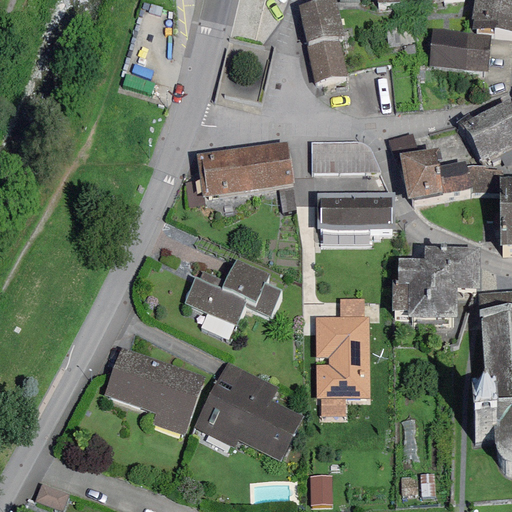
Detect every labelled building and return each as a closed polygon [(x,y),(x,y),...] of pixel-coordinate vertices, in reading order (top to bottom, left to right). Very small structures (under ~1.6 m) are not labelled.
[(334,0),(327,0),(298,6),(306,44),(338,37),(342,37),(334,0)] [(511,0),(473,0),(471,21),(473,21),(472,29),(511,31),(511,0)] [(491,36),(432,30),(429,66),(488,72),(491,36)] [(347,77),(338,37),(306,44),(315,83),(347,77)] [(511,144),(511,105),(509,99),(461,125),(481,162),(511,144)] [(286,142),(196,155),(202,197),(292,185),(286,142)] [(358,142),(310,144),(311,174),(379,173),(371,152),(368,147),(358,142)] [(436,148),(399,155),(408,202),(442,196),(442,194),(470,189),(465,162),(439,166),(436,148)] [(511,177),(499,178),(500,244),(511,243),(511,177)] [(393,193),(316,194),(317,229),(394,228),(393,193)] [(457,288),(480,289),(480,249),(424,247),(424,259),(398,258),(398,281),(391,280),(391,311),(407,311),(407,317),(457,318),(457,288)] [(268,274),(235,260),(225,282),(221,290),(198,279),(195,278),(184,303),(235,326),(244,306),(269,317),(281,290),(264,283),(268,274)] [(225,282),(201,272),(198,279),(221,290),(225,282)] [(511,292),(478,294),(479,305),(480,328),(482,328),(484,382),(481,390),(472,389),(473,412),(475,412),(477,457),(497,456),(499,462),(503,469),(511,474),(511,473),(511,292)] [(340,300),(340,318),(363,318),(363,300),(340,300)] [(340,318),(316,318),(316,399),(321,399),(344,399),(369,398),(368,318),(363,318),(340,318)] [(204,377),(120,349),(104,396),(155,413),(151,425),(184,436),(204,377)] [(277,388),(226,363),(193,428),(234,449),(238,441),(280,462),(303,417),(271,401),(277,388)] [(344,417),(344,399),(321,399),(321,417),(344,417)] [(330,478),(310,478),(310,507),(330,506),(330,478)] [(59,511),(67,511),(74,498),(47,486),(39,503),(59,511)]
